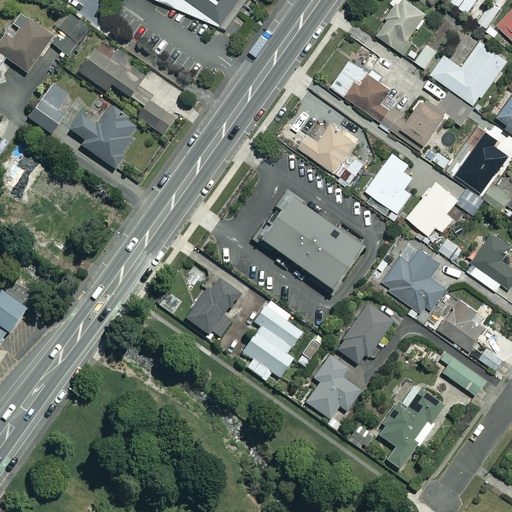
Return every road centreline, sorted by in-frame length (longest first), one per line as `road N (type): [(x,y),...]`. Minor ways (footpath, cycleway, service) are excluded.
road 1 (secondary): [(316,0),(0,441)]
road 2 (residential): [(440,499),(511,399)]
